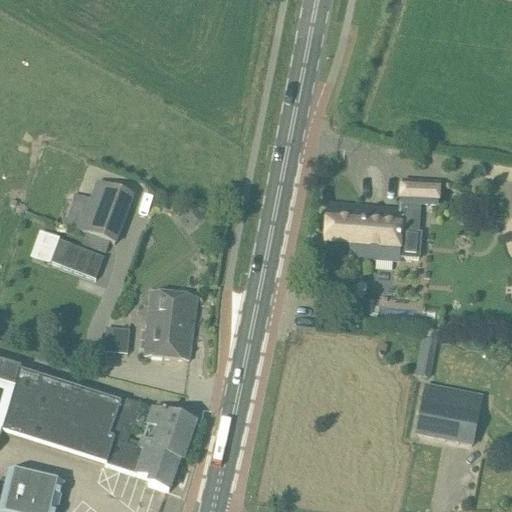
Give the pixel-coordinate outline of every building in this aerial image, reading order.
[(138,197),(103,183),(97,199),(82,194),(70,225),(93,233),(89,243),(111,252),(114,242),(120,244),(138,197)] [(440,185),(401,183),(399,208),(438,211),(440,185)] [(419,236),(399,234),(401,217),(327,211),(323,258),(397,264),(397,260),(417,262),(419,236)] [(28,257),(95,283),(104,258),(38,233),(28,257)] [(196,301),(150,295),(142,358),(188,364),(196,301)] [(105,329),(103,354),(128,356),(130,331),(105,329)] [(422,341),(420,350),(435,353),(437,343),(422,341)] [(0,442),(23,373),(0,365),(0,442)] [(128,476),(136,454),(137,450),(125,446),(116,443),(120,429),(129,432),(131,433),(139,408),(103,397),(99,399),(23,373),(2,434),(102,468),(102,467),(128,476)] [(480,402),(425,390),(414,439),(470,451),(480,402)] [(150,412),(137,450),(136,454),(178,468),(180,469),(194,428),(150,412)] [(125,446),(129,432),(120,429),(116,443),(125,446)] [(136,454),(128,476),(147,483),(145,488),(168,496),(178,468),(136,454)] [(56,511),(61,488),(8,476),(1,506),(0,510),(0,511),(56,511)]
